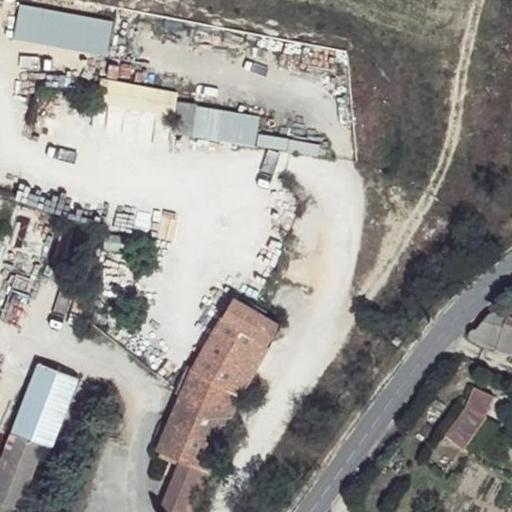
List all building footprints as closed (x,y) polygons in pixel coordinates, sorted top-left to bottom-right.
[(107,53),(113,19),(19,3),(13,37),(107,53)] [(183,102),(180,137),(200,138),(203,104),(183,102)] [(511,187),(510,186),(501,199),(511,207),(511,187)] [(283,327),(234,303),(195,371),(241,396),(283,327)] [(511,308),(504,305),(495,311),(509,316),(511,308)] [(511,317),(509,316),(495,311),(483,325),(511,332),(511,317)] [(480,343),(481,341),(482,338),(482,336),(480,334),(478,332),(475,331),(473,332),(471,334),(469,336),(469,338),(469,341),(471,343),(473,344),(475,345),(478,344),(480,343)] [(38,360),(9,430),(42,444),(51,447),(80,377),(38,360)] [(241,396),(195,371),(164,445),(183,458),(209,466),(241,396)] [(467,446),(494,393),(473,383),(446,436),(467,446)] [(0,511),(13,511),(42,444),(9,430),(0,451),(0,511)] [(193,511),(209,466),(183,458),(164,504),(180,511),(193,511)]
